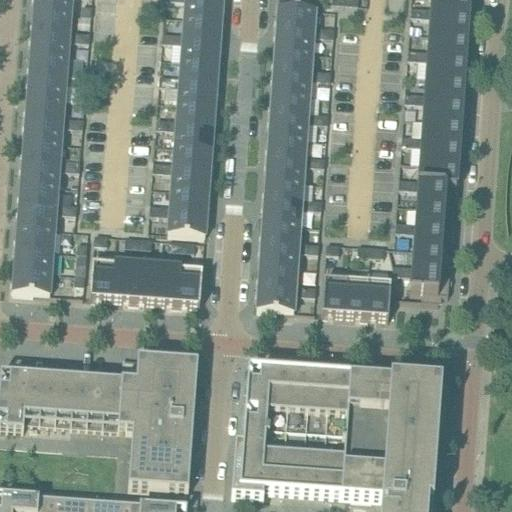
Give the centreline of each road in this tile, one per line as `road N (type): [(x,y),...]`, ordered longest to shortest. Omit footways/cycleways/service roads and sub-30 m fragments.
road 1 (residential): [(224,344),(244,0)]
road 2 (unclassified): [(476,261),(493,0)]
road 3 (residential): [(470,360),(224,344)]
road 4 (residential): [(224,344),(0,329)]
road 5 (residential): [(210,511),(224,344)]
road 6 (residential): [(0,154),(12,0)]
road 7 (residential): [(460,511),(470,360)]
